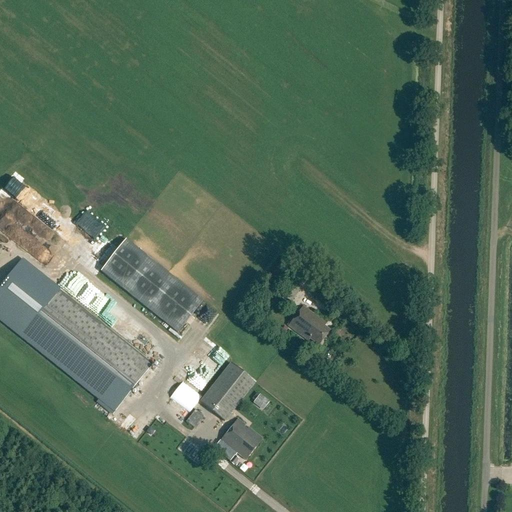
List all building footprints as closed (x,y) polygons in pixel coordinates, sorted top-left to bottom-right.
[(0,189),(0,192),(8,199),(13,194),(3,186),(0,189)] [(177,334),(202,302),(125,240),(100,272),(177,334)] [(115,414),(153,366),(58,289),(19,337),(115,414)] [(303,308),(289,328),(308,341),(309,340),(319,347),(330,332),(325,328),(327,325),(303,308)] [(199,402),(224,422),(255,383),(230,363),(199,402)] [(254,405),(264,412),(270,403),(260,396),(254,405)] [(186,421),(194,427),(203,416),(194,409),(186,421)] [(238,421),(221,442),(245,461),(262,440),(238,421)] [(230,464),(234,467),(239,461),(235,458),(230,464)]
